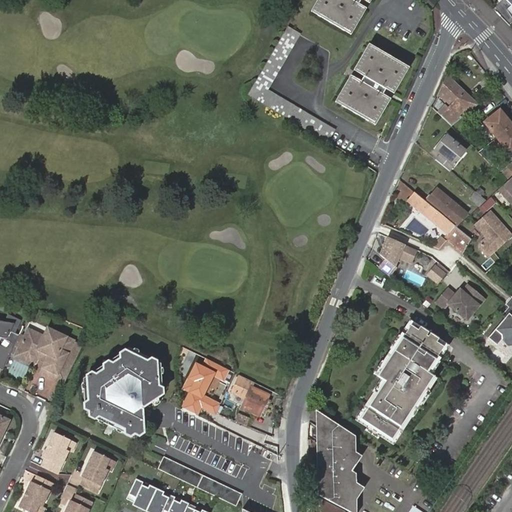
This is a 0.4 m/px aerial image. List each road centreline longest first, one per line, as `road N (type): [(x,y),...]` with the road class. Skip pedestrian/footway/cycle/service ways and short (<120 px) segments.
road 1 (residential): [(462,13),(300,395),(293,445),(299,511)]
road 2 (residential): [(0,389),(22,399),(33,424),(0,497)]
